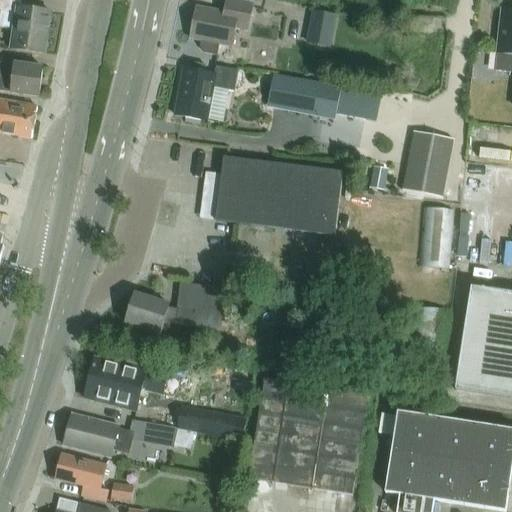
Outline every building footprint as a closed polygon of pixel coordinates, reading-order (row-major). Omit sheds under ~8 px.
[(13,49),(46,54),(52,14),(22,9),(23,0),(0,0),(0,11),(17,14),(13,49)] [(220,43),(233,46),(236,28),(248,31),(253,6),(227,1),(225,15),(215,14),(215,12),(197,8),(191,37),(202,40),(201,46),(205,52),(218,55),(220,43)] [(511,72),(511,11),(502,10),(497,71),(511,72)] [(338,16),(312,11),(306,44),(331,49),(338,16)] [(15,65),(0,62),(0,92),(10,93),(10,96),(40,100),(44,69),(15,65)] [(217,67),(215,76),(185,69),(175,117),(207,123),(213,89),(235,93),(239,72),(217,67)] [(336,114),(377,122),(382,96),(274,75),(268,108),(335,121),(336,114)] [(0,133),(32,139),(37,108),(0,101),(0,133)] [(455,140),(414,133),(404,191),(444,198),(455,140)] [(335,238),(343,174),(234,160),(235,156),(225,155),(216,222),(335,238)] [(374,173),(371,189),(384,191),(387,176),(374,173)] [(454,212),(427,209),(421,268),(449,271),(454,212)] [(461,232),(460,237),(468,238),(468,233),(470,216),(462,215),(461,232)] [(460,237),(458,257),(466,258),(468,238),(460,237)] [(219,330),(225,291),(188,285),(184,311),(168,309),(169,305),(135,295),(126,324),(127,324),(128,324),(160,334),(164,322),(219,330)] [(511,293),(473,287),(457,391),(511,399),(511,293)] [(442,356),(446,311),(418,309),(414,353),(442,356)] [(157,360),(131,353),(127,369),(96,360),(85,399),(136,413),(143,391),(163,397),(169,375),(155,371),(157,360)] [(250,480),(353,496),(368,397),(265,381),(250,480)] [(178,429),(243,442),(247,420),(182,407),(178,429)] [(511,430),(399,413),(387,494),(400,496),(398,511),(423,511),(426,500),(504,511),(505,511),(511,472),(511,430)] [(132,423),(129,433),(117,429),(117,428),(70,416),(62,449),(109,460),(111,451),(128,455),(132,443),(174,451),(179,431),(132,423)] [(105,505),(107,494),(99,492),(105,468),(62,458),(56,482),(82,489),(80,499),(105,505)] [(131,504),(134,486),(114,483),(111,501),(131,504)]
